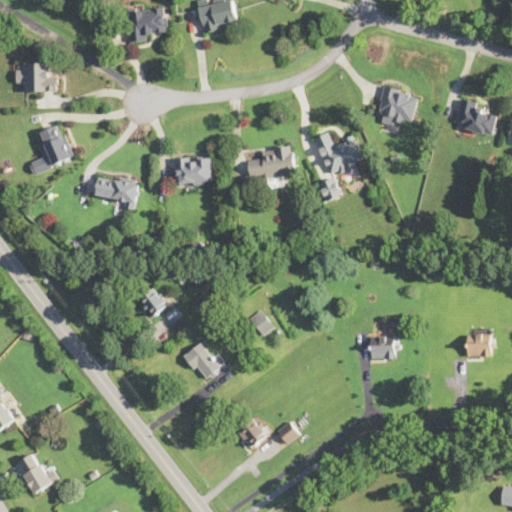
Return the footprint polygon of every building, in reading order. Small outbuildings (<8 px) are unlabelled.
[(238,26),(235,0),(199,0),(203,30),(238,26)] [(167,4),(128,5),(129,38),(168,36),(167,4)] [(25,91),(59,91),(59,71),(50,71),(50,61),(25,61),(25,91)] [(414,119),(420,92),(385,84),(377,119),(403,125),(404,117),(414,119)] [(494,133),(498,115),(486,112),(488,103),(463,98),(457,125),(494,133)] [(41,130),(46,143),(40,145),(44,157),(31,161),(35,172),(77,156),(62,121),(41,130)] [(332,177),(360,166),(358,160),(366,156),(356,132),(336,140),(332,129),(316,136),(332,177)] [(251,179),(297,175),(294,144),(262,147),(263,157),(250,158),(251,179)] [(213,154),(176,157),(178,183),(215,180),(213,154)] [(136,205),(140,181),(99,173),(95,197),(136,205)] [(329,201),(344,194),(335,176),(320,183),(329,201)] [(141,297),(156,315),(168,304),(153,286),(141,297)] [(264,335),(276,325),(261,309),(249,319),(264,335)] [(493,333),(468,334),(469,355),(494,354),(493,333)] [(396,335),(373,335),(372,357),(396,357),(396,335)] [(220,370),(207,342),(186,351),(193,369),(201,365),(206,376),(220,370)] [(0,431),(17,418),(3,399),(8,396),(0,385),(0,431)] [(253,447),(268,434),(253,416),(238,430),(253,447)] [(302,434),(292,420),(279,429),(288,443),(302,434)] [(17,461),(36,492),(60,478),(52,464),(45,469),(33,450),(17,461)] [(511,485),(504,485),(502,504),(511,504),(511,485)]
